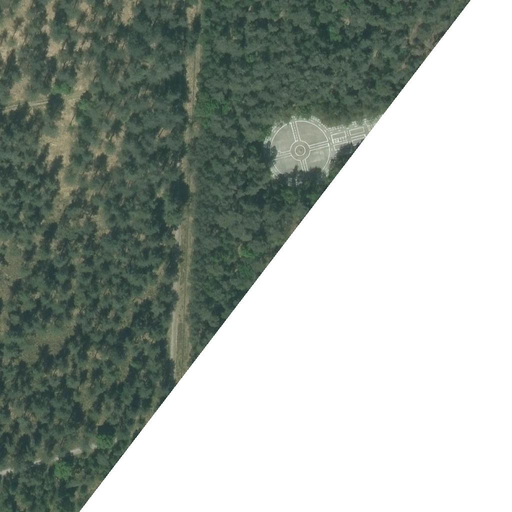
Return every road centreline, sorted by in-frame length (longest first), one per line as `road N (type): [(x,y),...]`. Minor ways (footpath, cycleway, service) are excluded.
road 1 (track): [(0,474),(153,425),(166,413),(183,0)]
road 2 (track): [(0,112),(180,75)]
